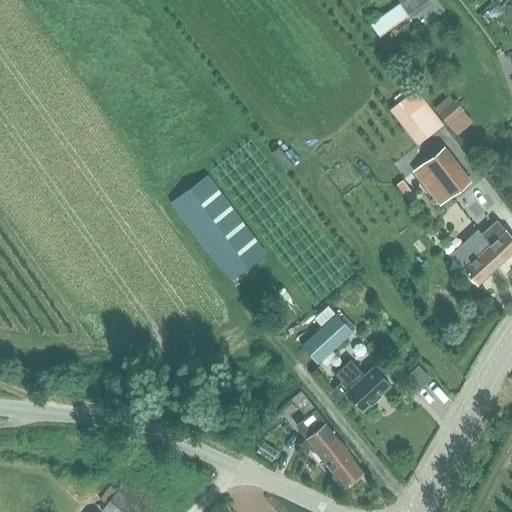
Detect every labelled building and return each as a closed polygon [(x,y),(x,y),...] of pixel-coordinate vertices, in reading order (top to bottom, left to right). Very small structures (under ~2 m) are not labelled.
[(435,5),(431,0),(400,0),(415,19),(435,5)] [(389,11),(371,24),(381,37),(398,25),(389,11)] [(396,90),(423,126),(440,114),(413,78),(396,90)] [(440,106),(456,94),(447,83),(432,95),(440,106)] [(439,115),(448,127),(464,114),(455,102),(439,115)] [(250,139),(210,170),(312,302),(353,271),(250,139)] [(473,184),(444,147),(422,165),(451,201),(473,184)] [(398,185),(410,177),(404,166),(391,173),(398,185)] [(173,201),(231,280),(264,255),(206,177),(173,201)] [(477,231),(451,255),(454,258),(464,268),(463,269),(478,284),(511,252),(511,237),(495,220),(480,234),(477,231)] [(310,307),(317,315),(331,302),(324,295),(310,307)] [(336,314),(302,345),(318,363),(352,332),(336,314)] [(364,374),(357,367),(350,359),(335,373),(341,380),(329,392),(338,401),(346,393),(362,411),(390,385),(373,367),(364,374)] [(305,439),(343,487),(363,472),(345,450),(346,449),(315,409),(296,424),(307,438),(305,439)] [(254,444),(270,449),(273,440),(257,434),(254,444)] [(101,511),(143,511),(114,491),(100,511),(101,511)]
